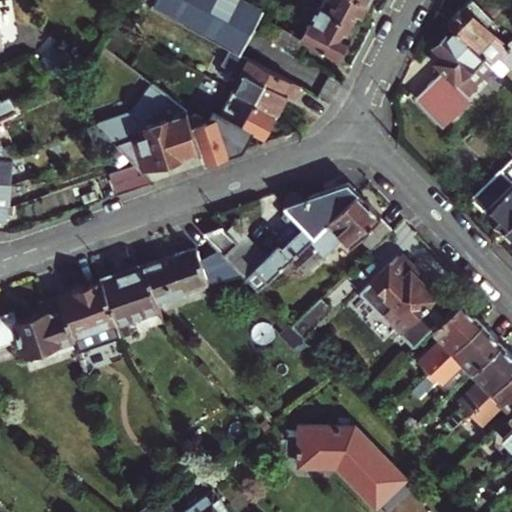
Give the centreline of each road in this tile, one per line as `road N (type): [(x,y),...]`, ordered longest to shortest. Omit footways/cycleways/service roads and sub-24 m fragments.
road 1 (residential): [(26,252),(348,135)]
road 2 (residential): [(348,135),(511,301)]
road 3 (residential): [(417,0),(348,135)]
